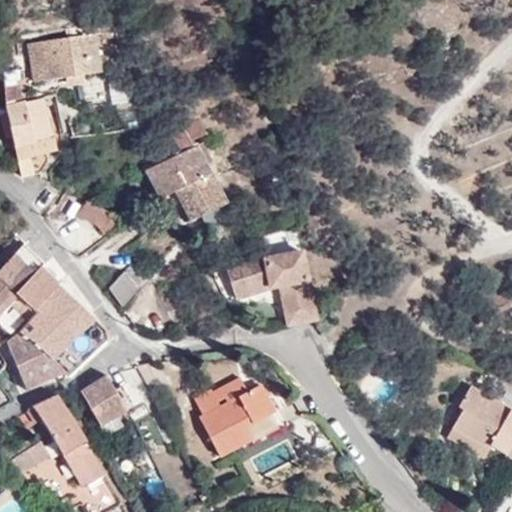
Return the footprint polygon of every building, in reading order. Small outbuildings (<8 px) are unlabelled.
[(33,82),(100,72),(95,35),(28,44),(33,82)] [(84,108),(126,101),(123,87),(73,96),(75,105),(84,104),(84,105),(84,108)] [(57,150),(44,99),(6,107),(6,112),(16,148),(17,152),(23,179),(43,173),(51,162),(48,152),(57,150)] [(188,126),(157,144),(166,161),(197,145),(194,139),(204,135),(197,121),(188,126)] [(213,162),(204,142),(198,145),(209,165),(213,162)] [(209,165),(198,145),(197,145),(166,161),(148,170),(163,199),(177,191),(188,185),(203,215),(228,203),(209,165)] [(267,166),(288,161),(284,149),(264,155),(267,166)] [(220,176),(253,165),(250,154),(217,165),(220,176)] [(177,191),(192,221),(203,215),(188,185),(177,191)] [(110,234),(126,221),(64,189),(54,205),(110,234)] [(44,264),(24,245),(0,270),(0,278),(16,294),(40,269),(44,264)] [(280,288),(283,310),(286,323),(315,318),(314,305),(305,249),(275,256),(232,268),(238,297),(280,288)] [(150,277),(136,261),(135,262),(123,271),(109,289),(121,306),(136,288),(150,277)] [(16,294),(19,298),(33,310),(56,284),(48,277),(40,269),(16,294)] [(0,311),(16,294),(0,278),(0,311)] [(66,370),(71,375),(75,371),(108,340),(106,331),(58,283),(56,284),(33,310),(36,314),(19,331),(40,345),(66,370)] [(8,340),(30,389),(66,370),(40,345),(19,331),(8,340)] [(152,396),(170,386),(157,362),(135,366),(152,396)] [(81,391),(101,427),(99,427),(104,438),(123,426),(118,417),(127,411),(106,375),(81,391)] [(280,408),(276,411),(263,384),(199,417),(220,457),(249,441),(251,444),(289,424),(280,408)] [(511,457),(511,410),(471,386),(458,407),(464,410),(452,430),(488,450),(490,446),(511,457)] [(41,419),(81,487),(105,474),(78,425),(59,395),(33,406),(33,408),(27,411),(34,422),(41,419)] [(483,460),(488,450),(452,430),(447,439),(483,460)] [(21,475),(48,457),(39,443),(12,460),(21,475)] [(77,497),(85,511),(108,511),(122,504),(109,480),(77,497)]
